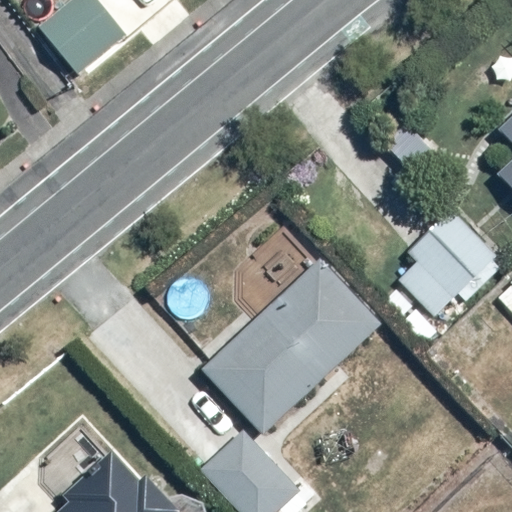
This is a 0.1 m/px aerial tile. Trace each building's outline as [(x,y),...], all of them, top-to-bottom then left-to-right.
[(130,37),(97,0),(69,0),(38,27),(82,78),(130,37)] [(511,167),(505,175),(511,181),(511,115),(501,125),(511,136),(511,167)] [(498,258),(451,207),(407,247),(420,261),(399,280),(434,318),(498,258)] [(329,263),(208,371),(273,435),(393,328),(329,263)] [(299,511),(312,499),(243,430),(202,471),(242,511),(299,511)] [(70,511),(214,511),(212,506),(192,498),(178,500),(159,479),(149,485),(122,455),(73,495),(80,503),(70,511)]
